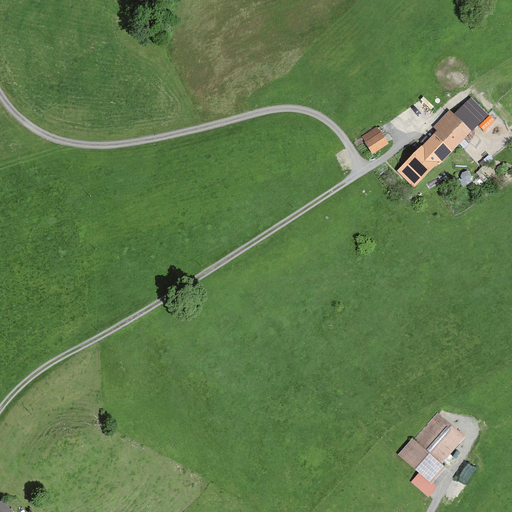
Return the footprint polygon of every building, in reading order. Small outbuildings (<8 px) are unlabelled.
[(487,115),(471,98),(455,114),(471,131),(487,115)] [(455,114),(448,109),(433,125),(437,129),(399,171),(415,186),(437,161),(440,164),(471,131),(455,114)] [(388,143),(377,126),(362,136),(373,153),(388,143)] [(463,435),(437,413),(414,441),(440,463),(463,435)] [(414,441),(410,437),(397,453),(431,482),(444,467),(440,463),(414,441)] [(0,511),(12,511),(1,500),(0,500),(0,511)]
